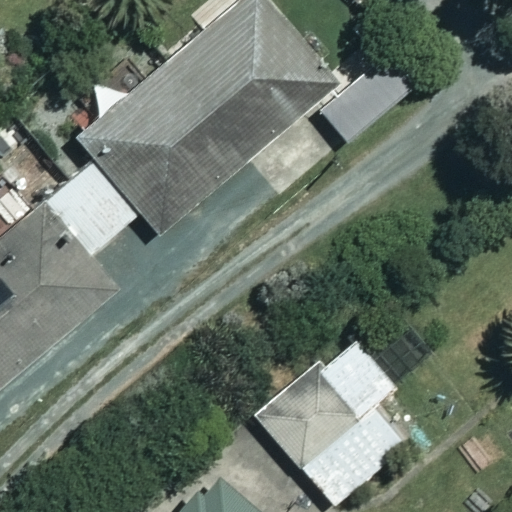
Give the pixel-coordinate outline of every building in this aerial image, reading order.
[(138,208),(154,228),(336,79),(271,0),(231,0),(74,129),(94,154),(42,195),(84,250),(138,208)] [(413,77),(386,45),(315,105),(342,137),(413,77)] [(0,375),(104,288),(33,204),(0,231),(0,375)] [(423,424),(348,332),(251,411),(326,503),(423,424)] [(261,511),(213,470),(176,511),(261,511)]
